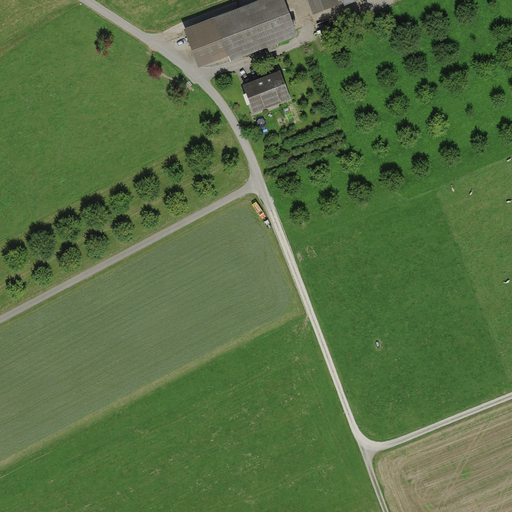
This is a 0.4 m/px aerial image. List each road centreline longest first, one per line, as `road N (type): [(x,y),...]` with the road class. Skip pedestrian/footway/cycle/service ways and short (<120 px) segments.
road 1 (residential): [(262,182),(0,322)]
road 2 (track): [(290,253),(386,511)]
road 3 (unclassified): [(262,182),(223,103),(169,51),(90,0)]
road 4 (track): [(367,455),(511,397)]
